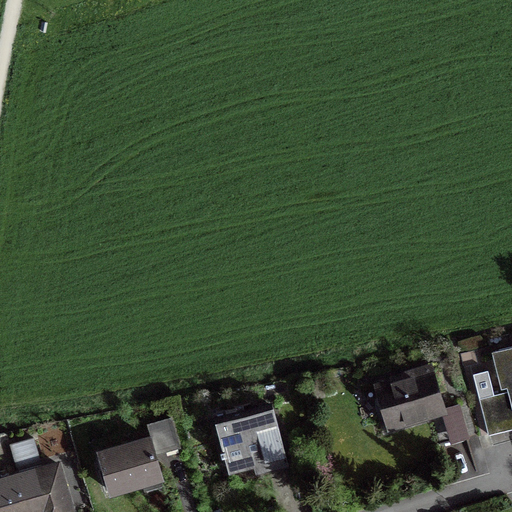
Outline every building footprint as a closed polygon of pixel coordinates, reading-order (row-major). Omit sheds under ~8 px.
[(511,348),(491,353),(500,389),(511,385),(511,348)] [(400,377),(401,380),(374,388),(387,428),(430,415),(439,446),(466,437),(457,406),(443,411),(430,368),(400,377)] [(507,392),(478,399),(487,436),(511,429),(511,406),(508,392),(507,392)] [(221,459),(224,458),(226,468),(263,459),(266,470),(285,466),(276,431),(270,432),(264,407),(214,420),(222,453),(219,453),(221,459)] [(146,426),(151,442),(159,440),(163,453),(178,448),(169,419),(146,426)] [(8,446),(17,477),(0,482),(0,481),(0,511),(68,511),(56,466),(41,470),(32,439),(8,446)] [(149,441),(98,456),(109,492),(159,476),(149,441)]
